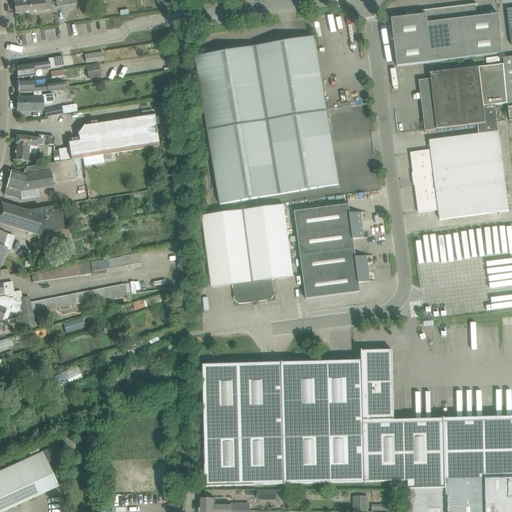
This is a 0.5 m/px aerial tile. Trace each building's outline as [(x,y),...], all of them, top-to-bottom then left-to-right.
[(14,3),(15,14),(51,10),(50,0),(49,0),(43,1),(43,0),(24,2),(14,3)] [(391,19),(397,67),(502,54),(499,15),(477,17),(475,5),(426,11),(426,10),(422,11),(422,12),(423,12),(423,15),(391,19)] [(195,57),(198,70),(316,50),(314,37),(195,57)] [(198,70),(209,137),(327,118),(316,50),(198,70)] [(511,56),(503,58),(503,64),(507,104),(508,108),(511,107),(511,56)] [(49,62),(17,66),(17,79),(35,76),(34,70),(64,66),(63,57),(48,59),(49,62)] [(101,76),(99,64),(87,66),(88,79),(101,76)] [(436,130),(486,124),(498,122),(496,106),(507,104),(503,64),(430,73),(437,129),(436,129),(436,130)] [(186,72),(188,83),(195,82),(194,71),(186,72)] [(18,93),(28,93),(34,92),(34,95),(42,94),(41,92),(66,88),(65,82),(47,84),(34,85),(33,81),(17,82),(18,93)] [(42,99),(18,98),(18,111),(42,111),(42,104),(54,102),(53,93),(43,95),(42,95),(42,99)] [(45,110),(46,117),(62,114),(61,107),(45,110)] [(68,140),(69,149),(71,161),(79,159),(103,156),(110,154),(159,147),(153,113),(87,123),(88,126),(84,127),(84,126),(77,135),(78,135),(79,139),(68,140)] [(327,118),(209,137),(220,205),(339,185),(327,118)] [(498,122),(486,124),(487,133),(429,141),(430,151),(411,153),(419,213),(438,211),(440,220),(450,219),(509,211),(499,132),(498,122)] [(16,136),(15,145),(37,147),(37,145),(48,147),(48,145),(53,145),(54,138),(38,136),(38,139),(16,136)] [(37,147),(15,145),(14,161),(28,162),(29,152),(30,152),(30,154),(47,156),(48,147),(37,145),(37,147)] [(59,150),(61,162),(71,161),(69,149),(59,150)] [(4,195),(4,196),(22,201),(20,191),(22,192),(53,187),(52,183),(82,179),(79,159),(71,161),(61,162),(49,164),(27,168),(25,175),(11,171),(6,188),(4,195)] [(38,242),(42,241),(42,240),(63,237),(63,238),(70,237),(69,230),(65,230),(62,211),(58,212),(57,206),(28,211),(1,203),(0,205),(0,224),(37,235),(38,242)] [(283,205),(243,210),(255,302),(271,300),(274,296),(272,280),(293,277),(283,205)] [(295,212),(297,234),(362,225),(361,213),(366,212),(350,214),(349,205),(295,212)] [(255,302),(243,210),(202,216),(212,288),(233,285),(235,301),(239,304),(255,302)] [(121,211),(111,213),(113,222),(123,219),(121,211)] [(297,234),(300,256),(355,249),(353,240),(369,238),(369,237),(364,238),(362,225),(297,234)] [(0,231),(0,276),(11,275),(9,269),(0,270),(0,268),(7,249),(16,252),(20,240),(14,238),(15,236),(0,231)] [(42,240),(42,241),(44,249),(64,246),(63,238),(63,237),(42,240)] [(428,239),(431,266),(445,264),(444,259),(467,256),(467,250),(460,251),(458,239),(442,240),(442,238),(428,239)] [(300,256),(303,278),(368,269),(366,257),(372,256),(372,255),(356,258),(355,249),(300,256)] [(79,266),(32,273),(33,283),(81,276),(81,277),(91,275),(91,276),(142,267),(139,253),(122,257),(122,258),(79,265),(79,266)] [(368,269),(303,278),(306,299),(360,292),(359,283),(375,281),(370,281),(368,269)] [(31,313),(29,303),(28,297),(22,299),(20,292),(14,292),(12,282),(0,284),(0,320),(5,323),(9,311),(17,314),(17,312),(21,313),(22,316),(31,315),(31,313)] [(124,285),(29,303),(31,313),(126,295),(124,285)] [(144,302),(133,305),(134,311),(146,307),(144,302)] [(511,351),(511,323),(500,323),(499,322),(475,322),(476,350),(501,349),(501,351),(511,351)] [(0,348),(13,345),(11,338),(0,340),(0,348)] [(205,487),(403,481),(401,421),(394,421),(392,351),(362,352),(362,351),(362,362),(203,366),(206,466),(205,466),(205,487)] [(47,378),(39,380),(41,386),(49,384),(47,378)] [(408,481),(408,489),(446,488),(446,481),(511,479),(511,417),(401,421),(403,481),(408,481)] [(63,438),(64,457),(75,456),(75,437),(63,438)] [(0,511),(2,511),(58,487),(50,470),(42,452),(0,471),(0,511)] [(511,511),(511,479),(446,481),(446,488),(408,489),(408,511),(511,511)] [(278,491),(257,491),(257,500),(278,500),(278,491)] [(199,499),(199,511),(235,511),(235,504),(215,504),(215,499),(209,499),(199,499)]
